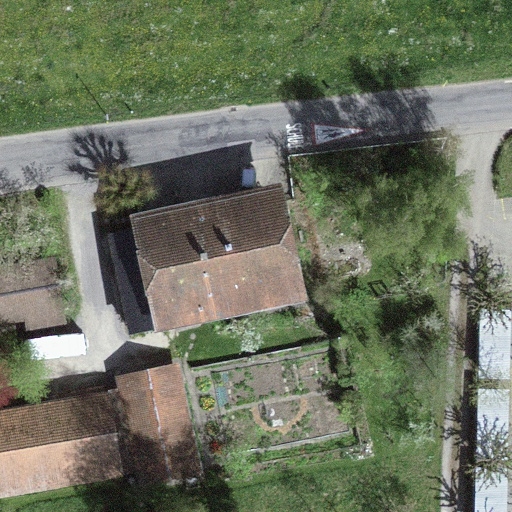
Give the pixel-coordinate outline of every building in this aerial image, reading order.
[(145,227),(111,235),(132,333),(167,326),(168,329),(182,326),(179,312),(290,289),(272,203),(146,230),(145,227)] [(19,269),(0,272),(0,322),(59,312),(50,261),(19,266),(19,269)] [(506,511),(511,312),(481,311),(475,511),(506,511)] [(106,397),(115,472),(138,468),(140,479),(194,469),(176,370),(118,380),(120,395),(106,397)] [(0,492),(115,472),(106,397),(0,416),(0,492)]
